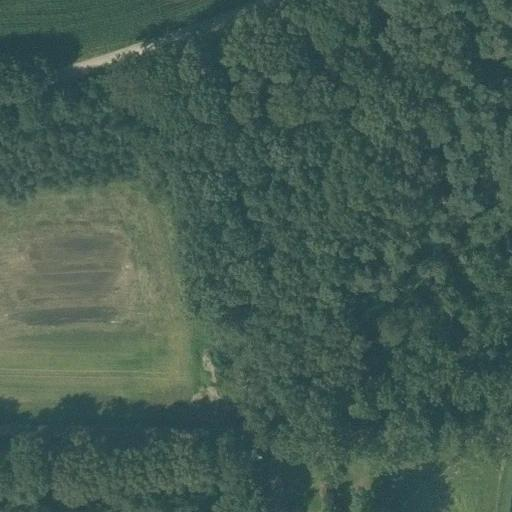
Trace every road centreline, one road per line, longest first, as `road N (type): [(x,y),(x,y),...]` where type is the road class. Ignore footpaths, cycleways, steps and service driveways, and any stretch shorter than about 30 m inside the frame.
road 1 (unclassified): [(511,436),(0,427)]
road 2 (track): [(0,88),(73,72),(271,0)]
